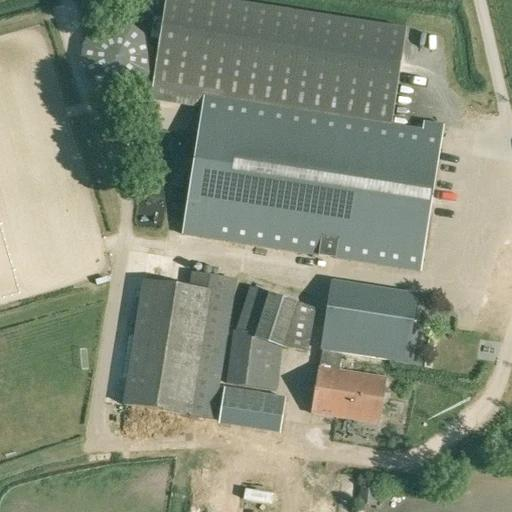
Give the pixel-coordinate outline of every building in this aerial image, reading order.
[(392,126),(407,30),(210,0),(166,0),(153,89),(205,96),(183,236),(421,272),(443,126),(425,123),(424,131),(392,126)] [(126,21),(128,32),(151,27),(148,16),(126,21)] [(425,111),(428,83),(409,80),(405,108),(425,111)] [(142,280),(122,405),(191,416),(204,329),(209,291),(211,276),(193,274),(191,288),(142,280)] [(341,354),(390,362),(390,361),(392,349),(408,352),(417,296),(417,294),(333,281),(322,351),(341,354)] [(236,331),(229,384),(246,386),(278,391),(283,348),(308,353),(317,309),(297,304),(269,294),(252,289),(239,332),(236,331)] [(338,372),(341,354),(322,351),(312,415),(379,425),(386,379),(338,372)] [(240,425),(242,409),(283,415),(285,399),(224,390),(219,422),(240,425)] [(271,511),(277,475),(196,463),(189,511),(271,511)] [(377,506),(378,482),(360,481),(359,506),(377,506)]
